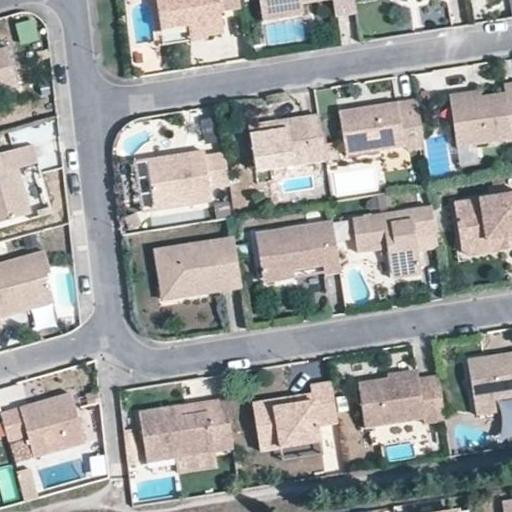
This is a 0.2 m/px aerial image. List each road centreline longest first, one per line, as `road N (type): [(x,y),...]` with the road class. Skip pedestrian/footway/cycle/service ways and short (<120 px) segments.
road 1 (residential): [(511,310),(107,366),(106,339)]
road 2 (residential): [(85,101),(511,35)]
road 3 (residential): [(106,339),(85,101)]
